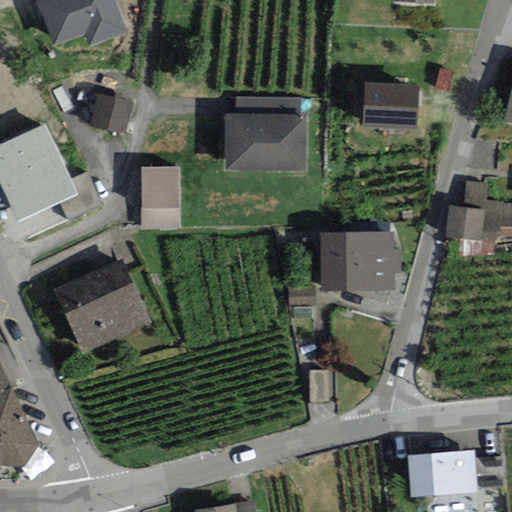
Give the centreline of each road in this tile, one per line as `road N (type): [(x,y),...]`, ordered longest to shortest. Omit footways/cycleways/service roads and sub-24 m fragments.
road 1 (residential): [(384,426),(496,9)]
road 2 (residential): [(384,426),(95,493)]
road 3 (residential): [(95,493),(0,283)]
road 4 (residential): [(384,426),(511,409)]
